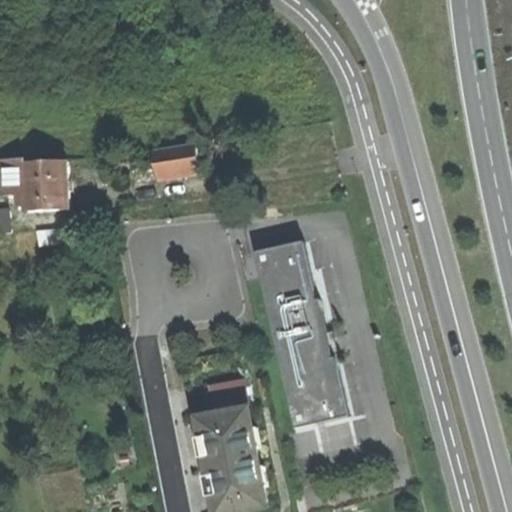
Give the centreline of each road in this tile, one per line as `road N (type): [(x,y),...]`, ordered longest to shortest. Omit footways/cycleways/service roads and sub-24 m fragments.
road 1 (secondary): [(357,0),(400,99),(507,511)]
road 2 (secondary): [(511,255),(467,0)]
road 3 (residential): [(179,511),(147,355),(154,316),(181,273)]
